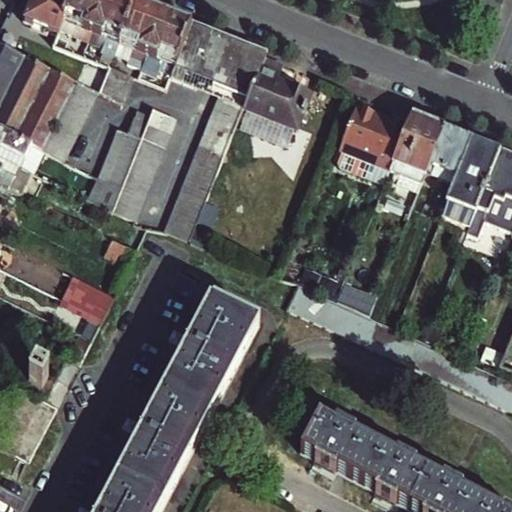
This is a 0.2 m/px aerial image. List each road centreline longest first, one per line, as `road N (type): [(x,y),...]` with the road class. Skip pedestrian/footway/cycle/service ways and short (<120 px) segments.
road 1 (unknown): [(156,278),(166,198),(240,5)]
road 2 (residential): [(485,103),(227,0)]
